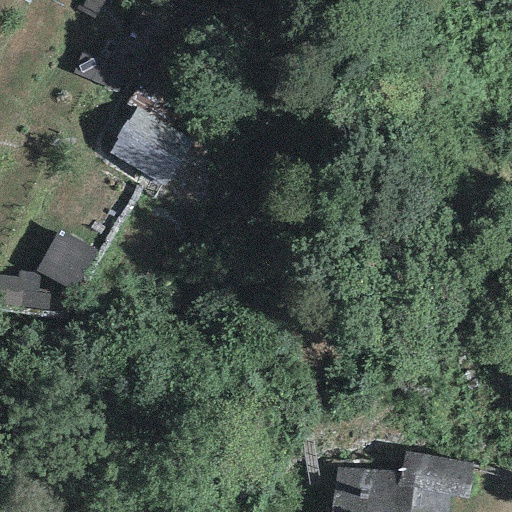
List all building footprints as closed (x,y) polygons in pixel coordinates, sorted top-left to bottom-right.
[(188,59),(154,42),(133,85),(168,101),(188,59)] [(191,144),(136,109),(108,153),(162,188),(191,144)] [(96,249),(56,231),(35,272),(76,292),(96,249)] [(33,274),(17,272),(17,277),(0,275),(0,303),(47,311),(49,291),(38,290),(39,277),(33,274)] [(401,470),(337,467),(331,511),(408,511),(411,483),(464,497),(470,463),(403,449),(401,470)]
